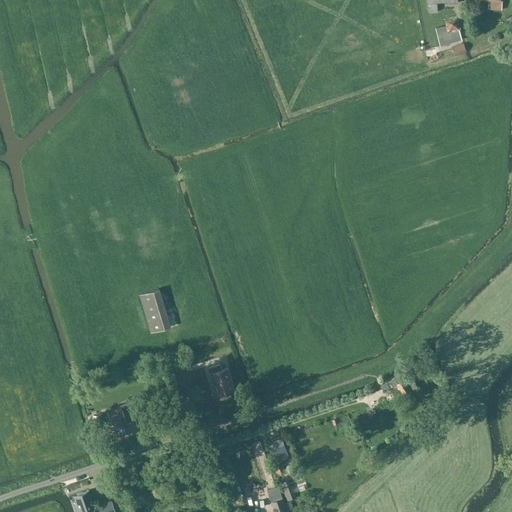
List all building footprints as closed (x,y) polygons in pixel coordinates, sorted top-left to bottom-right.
[(445,4),(458,3),(457,0),(426,0),(427,4),(429,12),(438,11),(437,4),(445,3),(445,4)] [(460,29),(457,17),(445,20),(446,25),(436,28),(441,46),(463,39),(460,29)] [(452,47),(455,55),(466,51),(463,42),(452,47)] [(158,288),(139,294),(150,333),(170,327),(158,288)] [(209,367),(213,381),(215,381),(220,395),(235,390),(228,367),(222,369),(220,364),(209,367)] [(125,368),(127,376),(139,373),(137,366),(125,368)] [(404,396),(418,387),(407,370),(390,380),(394,386),(397,384),(404,396)] [(111,424),(121,421),(125,432),(138,427),(135,418),(138,417),(133,404),(131,404),(130,402),(121,405),(121,408),(107,413),(111,424)] [(138,412),(151,409),(148,402),(136,406),(138,412)] [(101,413),(93,416),(98,429),(105,427),(101,413)] [(269,446),(274,463),(278,475),(283,473),(279,462),(290,458),(284,441),(269,446)] [(362,460),(366,467),(375,462),(371,455),(362,460)] [(75,504),(77,511),(96,511),(88,490),(74,495),(76,503),(75,504)] [(283,497),(271,501),(275,511),(288,511),(291,509),(288,501),(285,502),(283,497)] [(115,511),(111,500),(98,505),(99,511),(115,511)]
